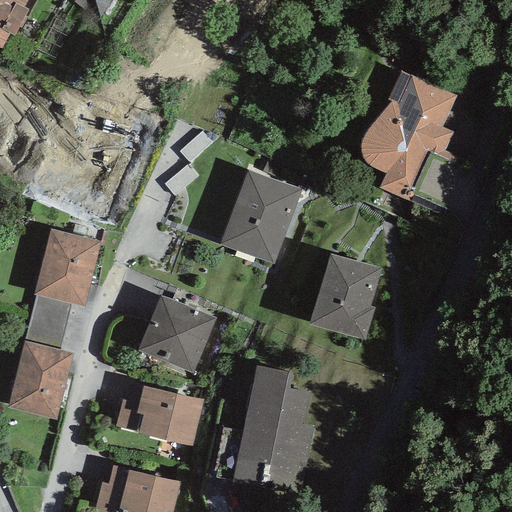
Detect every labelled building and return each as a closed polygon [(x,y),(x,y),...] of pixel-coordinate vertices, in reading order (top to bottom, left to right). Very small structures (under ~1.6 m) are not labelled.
[(23,7),(26,0),(0,0),(0,47),(1,48),(9,33),(14,36),(28,10),(23,7)] [(75,0),(74,2),(98,20),(100,18),(94,0),(75,0)] [(111,0),(94,0),(100,18),(111,0)] [(411,195),(447,211),(468,161),(444,151),(452,132),(442,127),(456,96),(401,71),(388,100),(391,102),(368,129),(362,138),(361,146),(361,154),(364,161),(370,166),(377,170),(386,173),(379,188),(409,201),(411,195)] [(179,151),(189,162),(210,142),(201,132),(179,151)] [(174,196),(198,176),(188,164),(164,184),(174,196)] [(301,190),(248,172),(220,245),(273,264),(301,190)] [(100,243),(50,229),(33,295),(36,295),(69,303),(84,307),(100,243)] [(381,269),(331,255),(309,324),(364,339),(374,308),(370,307),(381,269)] [(24,342),(59,351),(69,303),(36,295),(24,342)] [(215,318),(161,296),(137,351),(193,374),(215,318)] [(24,342),(23,342),(6,408),(55,420),(72,354),(59,351),(24,342)] [(293,373),(256,366),(235,482),(299,494),(311,428),(302,426),(309,392),(290,389),(293,373)] [(203,400),(132,383),(128,401),(122,400),(115,427),(137,432),(137,433),(192,446),(203,400)] [(172,511),(180,482),(112,466),(108,484),(101,483),(95,510),(104,511),(172,511)]
